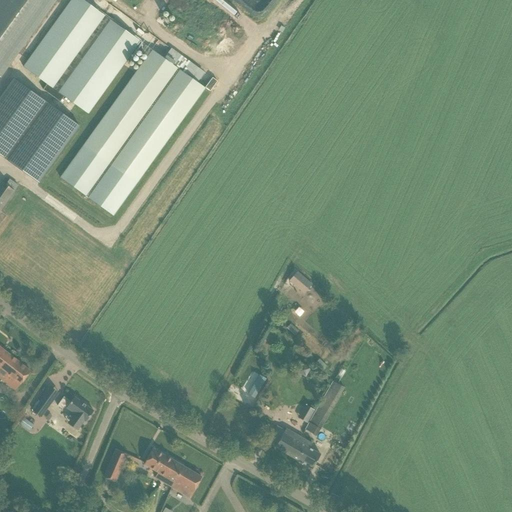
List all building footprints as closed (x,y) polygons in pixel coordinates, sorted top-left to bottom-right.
[(0,0),(0,75),(54,0),(0,0)] [(43,90),(60,102),(64,96),(88,114),(140,42),(82,0),(71,0),(23,67),(47,84),(43,90)] [(296,12),(305,0),(286,0),(284,3),(296,12)] [(60,178),(113,216),(204,88),(152,51),(83,146),(60,178)] [(212,78),(205,88),(209,91),(217,81),(212,78)] [(39,120),(35,117),(7,159),(28,173),(55,132),(51,129),(57,120),(45,111),(39,120)] [(0,210),(3,207),(18,185),(9,179),(5,185),(1,181),(0,182),(0,210)] [(289,281),(294,286),(302,276),(297,271),(289,281)] [(290,323),(287,327),(295,335),(299,330),(290,323)] [(0,378),(4,382),(9,375),(20,384),(30,371),(0,347),(0,378)] [(305,430),(316,436),(344,388),(333,381),(305,430)] [(44,395),(32,411),(40,417),(52,401),(44,395)] [(71,402),(63,397),(57,406),(62,410),(64,407),(74,414),(70,420),(79,427),(84,421),(85,422),(93,411),(74,397),(71,402)] [(309,448),(312,444),(278,424),(267,443),(312,469),(320,454),(309,448)] [(331,433),(326,442),(332,445),(337,436),(331,433)] [(155,478),(189,498),(201,477),(153,449),(144,464),(158,472),(155,478)] [(104,477),(115,482),(119,473),(121,474),(124,469),(121,468),(127,455),(116,450),(104,477)]
